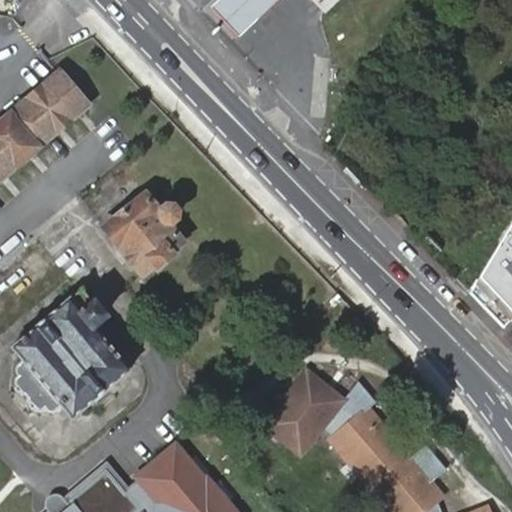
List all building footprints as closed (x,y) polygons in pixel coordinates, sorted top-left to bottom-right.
[(271,5),(276,0),(218,0),(210,8),(237,37),(271,5)] [(333,0),(312,0),(322,10),(333,0)] [(60,69),(0,120),(0,179),(88,104),(60,69)] [(138,85),(130,77),(128,79),(135,87),(138,85)] [(146,191),(102,227),(143,277),(186,240),(174,225),(179,220),(181,212),(174,202),(164,202),(159,207),(146,191)] [(511,222),(471,292),(503,325),(511,316),(511,222)] [(0,310),(59,259),(39,236),(0,269),(0,310)] [(27,362),(61,401),(73,413),(125,369),(92,330),(107,317),(83,290),(16,349),(27,362)] [(58,403),(61,401),(27,362),(25,365),(22,367),(20,373),(24,378),(19,383),(19,385),(37,406),(39,406),(45,403),(49,407),(58,403)] [(439,511),(439,509),(446,504),(436,490),(452,476),(430,450),(415,462),(375,413),(381,408),(364,386),(346,402),(307,374),(258,421),(290,454),(316,431),(327,442),(323,445),(340,463),(353,476),(388,511),(439,511)] [(231,511),(176,445),(138,476),(166,511),(231,511)] [(154,511),(110,462),(48,511),(154,511)] [(353,476),(340,463),(333,470),(347,484),(353,476)]
